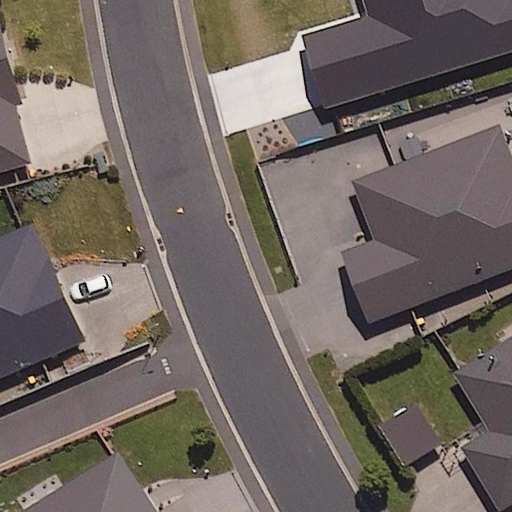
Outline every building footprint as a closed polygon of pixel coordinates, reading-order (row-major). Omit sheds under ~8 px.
[(302,26),(325,104),(511,48),(511,0),(362,0),(364,8),(302,26)] [(0,176),(36,168),(0,29),(0,176)] [(511,156),(502,132),(357,188),(379,246),(346,259),(373,328),(511,274),(511,156)] [(0,383),(86,346),(35,229),(0,244),(0,383)] [(511,345),(458,378),(493,436),(464,454),(498,511),(507,511),(511,509),(511,345)] [(155,511),(121,458),(35,511),(155,511)]
